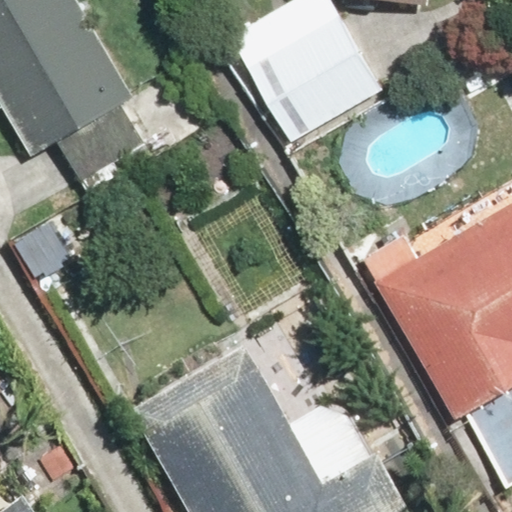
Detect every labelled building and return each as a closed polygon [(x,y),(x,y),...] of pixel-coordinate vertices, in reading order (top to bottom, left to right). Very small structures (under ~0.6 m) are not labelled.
[(129,97),(139,92),(88,0),(0,0),(0,81),(35,147),(62,133),(85,176),(152,139),(129,97)] [(322,0),(293,0),(237,34),(297,135),(375,88),(322,0)] [(511,221),(390,285),(462,424),(478,415),(511,480),(511,221)] [(294,416),(249,341),(135,410),(195,511),(425,511),(348,385),(294,416)] [(53,511),(33,488),(2,511),(53,511)]
